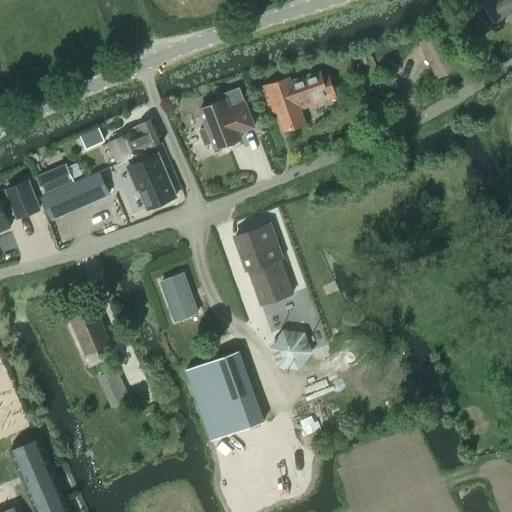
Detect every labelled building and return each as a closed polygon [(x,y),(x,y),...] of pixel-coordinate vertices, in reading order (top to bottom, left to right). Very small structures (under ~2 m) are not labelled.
[(511,0),(492,0),(484,5),(495,22),(511,11),(511,0)] [(438,78),(456,69),(438,32),(419,42),(438,78)] [(289,82),(288,78),(262,88),(270,111),(275,109),(284,132),(304,124),(299,109),(336,96),(328,74),(320,77),(318,72),(289,82)] [(214,150),(240,140),(238,134),(253,128),(239,89),(222,95),(224,100),(199,110),(206,128),(199,131),(204,146),(212,143),(214,150)] [(118,162),(162,143),(152,120),(130,129),(132,134),(110,144),(118,162)] [(99,129),(81,137),(82,139),(85,146),(86,148),(104,140),(99,129)] [(175,198),(157,155),(127,169),(136,191),(138,190),(147,210),(153,208),(154,210),(163,206),(162,204),(175,198)] [(44,197),(73,184),(75,183),(66,163),(35,176),(44,197)] [(63,189),(44,197),(41,198),(50,220),(108,195),(99,173),(75,183),(73,184),(63,189)] [(24,178),(3,187),(8,199),(14,214),(15,216),(36,207),(24,178)] [(0,228),(8,226),(5,217),(14,214),(8,199),(0,202),(0,228)] [(282,260),(270,225),(235,237),(247,273),(248,272),(260,306),(293,294),(281,261),(282,260)] [(161,282),(175,320),(197,312),(183,274),(161,282)] [(95,351),(110,345),(95,310),(70,321),(85,355),(90,366),(100,362),(95,351)] [(300,370),(313,353),(305,332),(284,329),(270,347),(278,367),(300,370)] [(238,351),(186,369),(211,440),(264,421),(238,351)] [(111,371),(98,377),(112,408),(126,402),(111,371)] [(10,450),(36,511),(70,511),(39,438),(10,450)]
